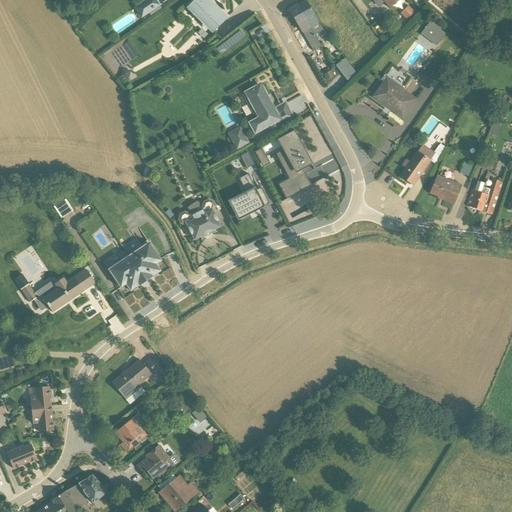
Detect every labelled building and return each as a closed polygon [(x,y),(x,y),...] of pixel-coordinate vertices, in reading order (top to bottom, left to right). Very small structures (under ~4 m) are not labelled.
[(145,0),(133,9),(140,19),(160,6),(159,6),(167,0),(145,0)] [(208,0),(194,0),(185,9),(211,35),(228,18),(227,18),(208,0)] [(402,0),(374,0),(372,2),(377,8),(383,3),(388,10),(393,6),(396,9),(404,2),(402,0)] [(314,36),(322,32),(323,31),(304,2),(297,6),(314,36)] [(312,52),(320,47),(297,6),(290,10),(289,13),(312,52)] [(411,8),(409,6),(399,15),(406,22),(414,14),(410,9),(411,8)] [(191,26),(172,44),(182,55),(201,37),(191,26)] [(344,59),(334,67),(346,82),(355,73),(344,59)] [(323,75),(322,76),(325,81),(333,76),(331,71),(330,72),(329,70),(323,73),(323,75)] [(370,98),(401,120),(415,99),(402,90),(403,89),(384,75),(380,81),(382,83),(370,98)] [(242,98),(236,101),(245,118),(252,114),(252,116),(254,115),(256,118),(246,123),(253,136),(270,127),(271,129),(291,118),(284,105),(272,112),(269,107),(270,106),(259,86),(241,96),(242,98)] [(226,128),(236,122),(224,102),(214,108),(226,128)] [(443,115),(449,122),(455,116),(459,109),(453,103),(449,108),(443,115)] [(499,126),(494,124),(490,135),(496,137),(499,126)] [(227,134),(236,150),(248,144),(239,127),(227,134)] [(312,165),(293,131),(276,141),(281,151),(274,155),(287,179),(276,186),(285,201),(312,186),(310,186),(302,171),(312,165)] [(434,165),(444,148),(439,144),(433,153),(422,145),(417,152),(415,152),(408,162),(404,160),(400,167),(403,169),(399,177),(412,186),(430,162),(434,165)] [(253,153),(262,168),(269,164),(261,149),(253,153)] [(240,156),(246,168),(254,165),(248,152),(240,156)] [(472,168),(463,163),(458,174),(468,178),(472,168)] [(245,216),(246,217),(249,215),(248,213),(252,211),(253,212),(268,204),(260,189),(255,191),(247,175),(238,179),(245,193),(228,202),(236,218),(237,217),(238,219),(245,216)] [(461,186),(436,176),(428,195),(437,198),(436,199),(452,206),(461,186)] [(491,216),(502,183),(492,180),(489,191),(482,188),(483,184),(477,182),(474,192),(471,191),(465,207),(491,216)] [(156,192),(151,183),(145,187),(150,196),(156,192)] [(61,196),(50,203),(61,219),(72,211),(65,200),(64,200),(61,196)] [(187,228),(194,241),(199,238),(201,240),(200,241),(204,238),(207,236),(211,234),(216,233),(215,233),(214,230),(219,227),(213,214),(215,206),(212,202),(210,201),(207,200),(206,201),(202,202),(202,205),(198,205),(198,203),(196,203),(193,204),(189,207),(187,209),(191,213),(190,214),(183,212),(179,215),(177,220),(179,225),(187,228)] [(160,262),(147,243),(107,270),(120,289),(125,285),(130,292),(160,272),(155,265),(160,262)] [(116,254),(104,260),(107,266),(119,259),(116,254)] [(57,290),(43,299),(52,313),(82,293),(82,292),(89,288),(80,275),(73,279),(66,283),(63,279),(54,286),(57,290)] [(21,304),(27,301),(29,303),(37,298),(25,281),(19,284),(22,289),(20,290),(20,291),(15,294),(21,304)] [(145,363),(158,378),(164,373),(151,357),(145,363)] [(151,375),(139,361),(111,384),(125,401),(140,388),(139,385),(151,375)] [(49,391),(48,387),(33,389),(34,397),(30,397),(31,411),(39,410),(39,408),(50,408),(49,396),(50,395),(50,391),(49,391)] [(191,413),(199,422),(206,416),(197,407),(191,413)] [(39,410),(31,411),(32,425),(37,424),(38,433),(53,431),(52,429),(53,427),(53,423),(52,423),(50,408),(39,408),(39,410)] [(139,427),(146,422),(139,414),(138,414),(114,434),(122,443),(119,445),(125,453),(132,447),(133,449),(138,445),(137,443),(138,442),(140,444),(148,438),(139,427)] [(6,453),(12,470),(37,460),(30,445),(6,453)] [(145,459),(135,466),(142,474),(145,471),(152,480),(158,475),(161,475),(165,472),(165,469),(168,467),(170,470),(179,462),(174,455),(167,460),(167,457),(159,446),(144,457),(145,459)] [(173,511),(198,492),(190,483),(187,486),(179,476),(175,479),(171,475),(157,487),(160,491),(158,493),(173,511)] [(89,478),(51,500),(52,503),(36,511),(76,511),(78,510),(79,509),(81,508),(83,506),(85,505),(86,503),(87,501),(88,500),(92,505),(105,493),(93,478),(89,478)] [(243,500),(239,495),(227,505),(231,510),(243,500)]
